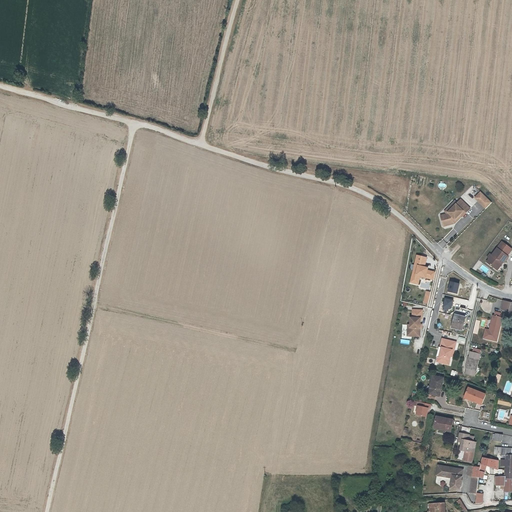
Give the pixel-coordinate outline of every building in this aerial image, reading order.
[(491,203),(480,192),(474,198),(485,209),(491,203)] [(446,215),(440,217),(442,225),(453,222),(459,215),(461,216),(461,217),(469,209),(460,200),(456,204),(447,214),(446,215)] [(447,214),(456,204),(454,202),(444,212),(447,214)] [(453,222),(442,225),(443,227),(454,224),(461,216),(459,215),(453,222)] [(506,257),(511,251),(501,243),(496,249),(506,257)] [(498,263),(501,265),(507,257),(506,257),(496,249),(491,256),(488,260),(485,263),(493,269),(498,263)] [(430,277),(433,278),(435,272),(424,270),(424,267),(423,267),(426,258),(416,255),(410,281),(418,282),(418,279),(419,276),(425,277),(429,278),(430,277)] [(496,272),(501,265),(498,263),(493,269),(496,272)] [(422,310),(412,310),(412,318),(410,318),(410,325),(409,334),(419,335),(420,329),(420,325),(420,319),(421,319),(422,310)] [(502,312),(495,310),(494,314),(492,314),(491,318),(492,319),(489,329),(498,331),(502,312)] [(455,316),(452,328),(461,330),(464,318),(455,316)] [(455,342),(442,339),(440,347),(441,348),(439,358),(438,357),(437,362),(448,365),(451,350),(453,351),(455,342)] [(475,373),(478,356),(469,353),(468,359),(467,359),(464,370),(465,370),(475,373)] [(432,387),(430,397),(439,399),(443,381),(432,378),(430,387),(432,387)] [(467,389),(463,399),(481,406),(485,396),(467,389)] [(419,408),(418,408),(416,416),(426,419),(427,414),(428,410),(430,411),(431,407),(420,404),(419,408)] [(442,432),(442,433),(445,434),(446,432),(451,433),(453,422),(436,418),(434,430),(442,432)] [(495,440),(502,441),(504,434),(496,433),(496,434),(495,440)] [(475,437),(471,436),(470,442),(467,441),(468,435),(460,434),(459,443),(461,443),(460,451),(465,452),(463,461),(472,463),(475,448),(473,448),(474,442),(475,437)] [(484,478),(487,466),(498,470),(499,461),(499,460),(485,458),(483,458),(481,468),(475,466),(474,471),(474,476),(474,477),(479,477),(484,478)] [(464,470),(439,466),(437,476),(453,479),(451,489),(460,491),(461,487),(462,487),(463,482),(462,481),(464,470)] [(505,479),(505,477),(503,477),(499,477),(497,476),(497,485),(501,486),(505,486),(505,488),(505,492),(505,485),(505,479)] [(479,477),(473,477),(470,493),(476,494),(479,477)] [(477,493),(475,503),(482,502),(483,493),(477,493)] [(462,511),(469,511),(468,511),(464,504),(461,500),(457,501),(462,511)] [(437,508),(436,511),(445,511),(445,503),(438,504),(438,505),(438,508),(437,508)]
